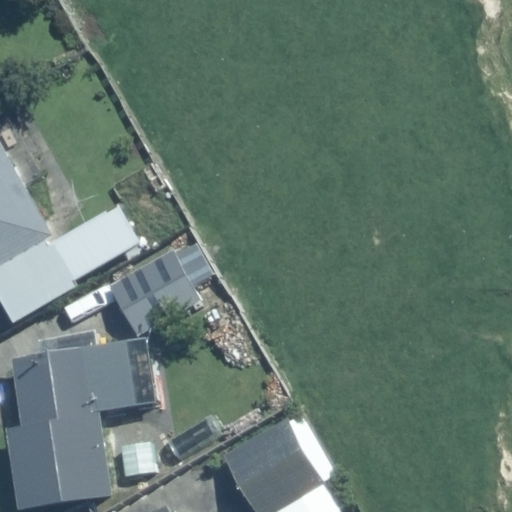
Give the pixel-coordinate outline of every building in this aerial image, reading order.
[(0,264),(53,235),(0,140),(0,264)] [(54,243),(52,243),(0,273),(0,287),(21,323),(82,288),(80,285),(147,246),(125,208),(57,248),(54,243)] [(112,288),(138,335),(201,301),(175,254),(112,288)] [(154,402),(146,342),(13,361),(23,427),(5,430),(17,509),(109,496),(97,410),(154,402)] [(288,418),(225,456),(258,511),(275,511),(326,482),(288,418)] [(130,478),(132,478),(162,478),(161,444),(129,445),(130,478)]
